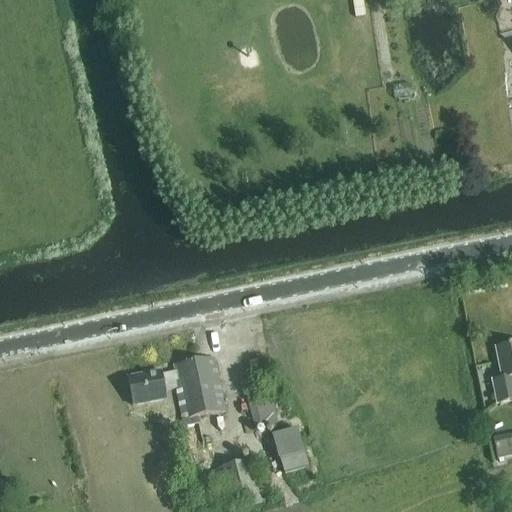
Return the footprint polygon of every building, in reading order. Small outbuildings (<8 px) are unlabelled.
[(511,345),(495,349),(502,380),(492,382),(497,406),(511,402),(511,345)] [(178,389),(178,394),(184,426),(185,433),(178,434),(184,468),(207,464),(199,427),(200,427),(198,419),(225,413),(213,359),(174,367),(175,373),(161,376),(160,372),(128,379),(133,407),(167,401),(166,391),(178,389)] [(236,375),(240,394),(253,392),(249,372),(236,375)] [(255,430),(277,424),(269,392),(247,398),(255,430)] [(308,467),(296,430),(272,437),(284,475),(308,467)] [(504,461),(503,458),(511,455),(511,439),(489,444),(493,463),(504,461)] [(255,461),(212,471),(220,511),(263,502),(255,461)]
